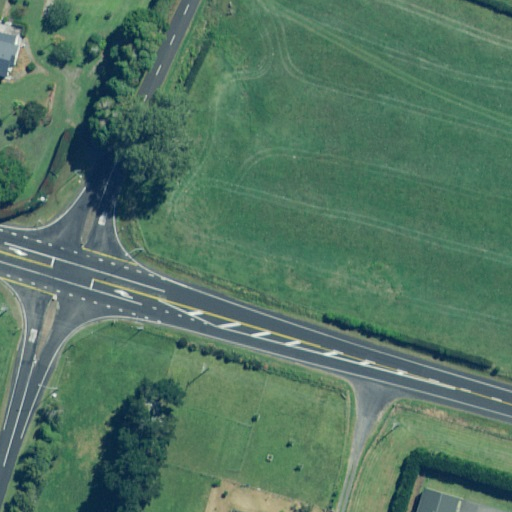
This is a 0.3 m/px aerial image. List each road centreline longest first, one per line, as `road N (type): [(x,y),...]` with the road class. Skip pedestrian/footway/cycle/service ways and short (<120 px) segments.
road 1 (secondary): [(511,408),(68,272)]
road 2 (tertiary): [(68,272),(193,0)]
road 3 (unclassified): [(0,479),(68,272)]
